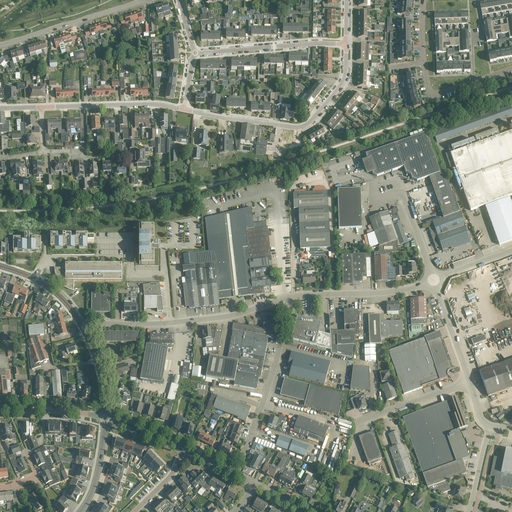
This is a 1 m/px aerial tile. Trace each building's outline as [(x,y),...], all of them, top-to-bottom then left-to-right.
[(506,0),(503,0),(500,1),(502,12),(508,11),(506,0)] [(500,1),(493,2),(495,13),(502,12),(500,1)] [(493,2),(487,3),(489,15),(495,13),(493,2)] [(487,3),(480,4),(482,16),(489,15),(487,3)] [(168,4),(161,6),(164,13),(167,12),(168,16),(171,15),(168,4)] [(161,6),(155,8),(158,15),(159,19),(162,18),(165,17),(164,13),(161,6)] [(141,12),(133,15),(135,23),(139,22),(144,21),(141,12)] [(125,20),(121,22),(122,25),(130,22),(131,25),(135,23),(133,15),(125,17),(125,20)] [(507,24),(501,25),(501,30),(511,27),(511,18),(506,19),(507,24)] [(493,21),(483,23),(484,29),(485,33),(501,30),(501,25),(494,27),(493,21)] [(105,24),(97,26),(100,35),(100,36),(104,34),(103,31),(112,28),(111,25),(106,26),(105,24)] [(100,35),(97,26),(89,29),(90,32),(85,33),(86,36),(95,33),(96,36),(100,35)] [(511,27),(501,30),(502,34),(509,33),(510,38),(511,37),(511,27)] [(501,30),(485,33),(486,36),(487,42),(497,40),(496,35),(502,34),(501,30)] [(458,38),(455,38),(452,38),(452,43),(463,42),(469,42),(468,38),(468,32),(463,32),(458,33),(458,38)] [(440,33),(435,34),(435,40),(436,43),(441,43),(452,43),(452,38),(445,39),(445,33),(440,33)] [(70,35),(62,37),(63,43),(65,48),(68,47),(66,42),(76,39),(75,36),(71,38),(70,35)] [(63,43),(62,37),(53,40),(56,48),(60,47),(61,50),(65,48),(63,43)] [(39,44),(43,56),(45,56),(43,50),(47,49),(45,42),(44,42),(43,42),(42,42),(42,43),(39,44)] [(469,42),(463,42),(452,43),(452,47),(459,46),(459,52),(463,52),(469,52),(469,46),(469,42)] [(441,43),(436,43),(436,47),(436,53),(446,53),(446,47),(452,47),(452,43),(441,43)] [(43,56),(39,44),(37,45),(34,46),(36,53),(37,55),(40,54),(41,57),(43,56)] [(31,46),(28,47),(30,54),(36,53),(34,46),(31,47),(31,46)] [(16,52),(18,58),(24,56),(22,49),(19,50),(19,51),(16,52)] [(16,52),(14,52),(13,52),(12,52),(11,52),(10,53),(13,61),(13,63),(19,61),(18,58),(16,52)] [(74,55),(76,62),(87,58),(85,52),(74,55)] [(0,64),(4,69),(1,66),(5,62),(6,63),(9,62),(8,55),(1,57),(0,56),(0,64)] [(403,77),(404,83),(415,80),(413,75),(403,77)] [(37,98),(37,89),(34,89),(34,86),(29,86),(29,83),(28,83),(28,81),(25,81),(25,90),(29,90),(29,94),(30,94),(30,98),(37,98)] [(320,81),(315,86),(322,91),(326,87),(326,86),(320,81)] [(404,83),(401,83),(402,89),(405,88),(415,86),(414,83),(414,82),(414,81),(404,83)] [(139,90),(139,96),(148,96),(148,87),(148,82),(144,82),(144,87),(143,87),(143,90),(139,90)] [(41,89),(37,89),(37,98),(44,98),(44,94),(46,94),(45,85),(41,85),(41,89)] [(130,90),(125,90),(125,93),(131,93),(131,96),(139,96),(139,90),(138,90),(138,86),(135,86),(135,90),(130,90)] [(315,86),(311,91),(318,96),(322,91),(315,86)] [(16,88),(6,89),(7,101),(16,101),(16,88)] [(304,93),(305,94),(313,101),(318,96),(311,91),(308,88),(304,93)] [(56,89),(56,99),(65,98),(65,92),(61,92),(61,89),(56,89)] [(96,90),(90,90),(90,97),(101,97),(101,90),(101,89),(96,89),(96,90)] [(353,91),(349,95),(356,101),(358,103),(362,99),(359,97),(353,91)] [(200,93),(200,96),(197,96),(196,104),(204,104),(204,98),(206,98),(206,93),(200,93)] [(309,106),(313,101),(305,94),(301,99),(303,101),(309,106)] [(349,95),(346,99),(353,105),(356,101),(349,95)] [(211,104),(210,110),(219,112),(220,105),(219,105),(221,97),(213,96),(211,104)] [(355,107),(346,99),(343,103),(350,109),(352,111),(355,107)] [(419,102),(409,104),(410,110),(420,107),(419,102)] [(352,111),(343,103),(339,107),(346,113),(347,112),(350,115),(352,114),(353,112),(352,111)] [(511,104),(497,110),(433,133),(437,143),(500,120),(511,116),(511,104)] [(282,109),(280,120),(289,121),(289,118),(293,119),(294,111),(290,111),(290,110),(288,110),(288,105),(282,105),(281,109),(282,109)] [(344,117),(334,109),(331,114),(340,121),(344,117)] [(5,114),(0,113),(0,133),(10,133),(9,121),(5,121),(5,114)] [(331,114),(327,118),(337,126),(340,121),(331,114)] [(142,115),(142,124),(142,128),(149,128),(149,119),(150,119),(150,116),(149,116),(149,115),(147,115),(143,115),(142,115)] [(34,118),(27,118),(27,123),(24,123),(25,128),(29,128),(29,127),(35,127),(34,118)] [(337,126),(327,118),(324,122),(333,130),(337,126)] [(91,120),(91,131),(97,131),(97,135),(98,135),(100,135),(103,135),(102,130),(102,129),(100,129),(100,119),(91,120)] [(105,119),(105,125),(102,125),(102,129),(102,130),(105,130),(115,130),(114,125),(115,125),(115,119),(105,119)] [(126,119),(119,119),(120,131),(123,131),(123,140),(129,140),(129,138),(129,130),(129,129),(126,130),(126,126),(126,119)] [(321,126),(316,128),(320,136),(325,134),(321,126)] [(316,128),(311,131),(315,139),(320,136),(316,128)] [(176,139),(176,141),(180,142),(180,140),(186,140),(187,138),(187,137),(187,135),(188,135),(188,133),(187,133),(187,130),(177,129),(176,137),(176,139)] [(492,131),(475,137),(476,140),(493,134),(498,132),(497,129),(492,131)] [(200,131),(199,145),(200,145),(205,146),(207,146),(208,142),(208,132),(208,131),(200,131)] [(251,136),(258,137),(259,133),(242,131),(241,140),(247,141),(247,140),(251,140),(251,136)] [(311,131),(307,133),(311,141),(315,139),(311,131)] [(511,131),(450,154),(471,211),(511,196),(511,131)] [(396,144),(366,155),(369,163),(366,164),(369,171),(371,171),(373,175),(377,176),(377,177),(404,167),(406,173),(407,173),(411,175),(412,179),(413,179),(417,180),(417,181),(440,173),(426,133),(396,144)] [(220,137),(220,146),(221,146),(221,153),(233,153),(233,140),(229,140),(229,137),(220,137)] [(155,139),(155,141),(155,142),(155,148),(155,154),(170,154),(170,139),(155,139)] [(266,151),(268,141),(258,140),(256,149),(266,151)] [(135,158),(145,157),(145,154),(149,154),(149,148),(145,148),(145,151),(135,151),(135,158)] [(449,153),(445,154),(450,168),(454,166),(449,153)] [(145,161),(145,157),(135,158),(135,164),(145,164),(145,166),(149,166),(149,161),(145,161)] [(10,162),(11,170),(24,168),(24,163),(20,163),(20,161),(10,162)] [(65,161),(61,162),(62,171),(68,171),(68,174),(72,174),(72,167),(68,168),(68,162),(65,162),(65,161)] [(62,171),(61,162),(58,162),(58,163),(55,163),(55,168),(51,168),(51,174),(55,174),(55,172),(62,171)] [(41,163),(33,163),(34,176),(36,176),(36,178),(40,178),(40,177),(40,176),(42,175),(41,163)] [(97,164),(90,164),(90,175),(94,175),(94,177),(98,177),(97,173),(97,164)] [(84,177),(83,165),(75,165),(75,169),(76,169),(76,177),(84,177)] [(127,174),(126,174),(126,167),(117,167),(118,175),(123,175),(124,177),(127,177),(127,174)] [(433,184),(447,179),(445,172),(431,177),(433,184)] [(129,179),(129,185),(137,185),(138,184),(138,180),(137,178),(134,178),(134,177),(129,177),(129,179)] [(438,199),(454,194),(453,192),(452,192),(447,179),(433,184),(438,199)] [(361,228),(360,200),(361,200),(360,190),(338,191),(339,204),(340,228),(361,228)] [(415,193),(419,205),(429,201),(425,190),(415,193)] [(330,248),(329,219),(329,218),(328,212),(329,212),(329,211),(328,211),(328,207),(327,192),(293,193),(294,209),(299,209),(299,212),(299,213),(299,220),(299,224),(300,224),(300,234),(300,244),(298,244),(298,248),(300,248),(300,249),(330,248)] [(445,218),(460,213),(460,212),(454,194),(438,199),(445,218)] [(219,305),(219,299),(253,296),(252,288),(246,230),(254,229),(253,229),(264,227),(264,225),(253,226),(251,208),(205,219),(209,252),(213,251),(215,264),(217,285),(218,292),(219,299),(219,305)] [(398,222),(400,221),(395,209),(388,212),(393,226),(399,224),(398,222)] [(393,226),(388,212),(369,218),(369,219),(370,221),(374,232),(379,245),(379,246),(379,247),(398,240),(393,226)] [(441,246),(442,250),(470,241),(460,213),(445,218),(432,222),(434,227),(429,229),(433,240),(434,240),(435,243),(434,244),(436,248),(441,246)] [(398,240),(400,245),(407,242),(400,223),(399,224),(393,226),(398,240)] [(141,227),(141,265),(154,265),(154,252),(151,252),(151,248),(159,248),(159,243),(151,243),(151,240),(154,240),(154,227),(141,227)] [(264,228),(264,227),(253,229),(254,229),(246,230),(252,288),(253,296),(264,294),(263,287),(274,286),(271,257),(270,248),(268,227),(264,228)] [(379,245),(374,232),(367,235),(370,248),(375,246),(379,245)] [(13,238),(13,251),(41,251),(41,238),(31,238),(31,242),(30,242),(30,238),(30,235),(24,235),(24,238),(24,242),(23,242),(23,238),(22,238),(16,238),(13,238)] [(51,235),(51,247),(88,248),(88,245),(88,244),(88,238),(88,235),(76,235),(76,238),(71,238),(71,235),(63,235),(63,238),(58,238),(58,235),(51,235)] [(379,253),(386,253),(392,253),(398,252),(398,246),(400,245),(398,240),(379,247),(379,246),(378,247),(379,253)] [(5,251),(8,251),(8,250),(8,246),(5,246),(5,244),(0,244),(0,254),(5,255),(5,251)] [(209,252),(183,255),(185,266),(183,266),(183,272),(185,271),(187,283),(196,282),(197,287),(217,285),(215,264),(213,251),(209,252)] [(353,254),(341,255),(343,283),(357,283),(363,282),(363,278),(367,278),(366,275),(366,273),(370,273),(370,259),(369,259),(369,254),(366,254),(355,254),(355,253),(353,253),(353,254)] [(375,282),(387,281),(386,253),(379,253),(374,253),(375,282)] [(386,253),(387,281),(396,281),(395,268),(392,268),(392,253),(386,253)] [(412,276),(412,273),(416,273),(416,264),(408,265),(408,269),(405,269),(405,276),(412,276)] [(122,266),(66,266),(65,268),(55,268),(54,268),(54,269),(54,270),(54,272),(55,273),(55,275),(55,276),(56,277),(56,279),(57,280),(58,282),(59,283),(60,284),(62,286),(64,288),(66,289),(67,289),(68,290),(69,290),(71,291),(74,292),(74,291),(74,286),(75,286),(75,282),(123,282),(123,275),(122,275),(122,266)] [(303,272),(299,272),(299,281),(303,281),(303,283),(315,283),(315,275),(314,271),(311,271),(311,275),(303,275),(303,272)] [(187,283),(187,284),(183,284),(186,307),(189,306),(189,309),(219,305),(219,299),(218,292),(217,285),(197,287),(196,282),(187,283)] [(145,301),(144,301),(144,309),(157,309),(157,312),(163,312),(162,297),(161,297),(160,285),(151,286),(151,285),(151,284),(143,285),(144,296),(145,301)] [(22,288),(16,285),(12,293),(13,293),(12,295),(7,294),(4,301),(12,304),(14,298),(18,299),(22,288)] [(17,301),(23,303),(28,291),(22,288),(18,299),(17,301)] [(110,293),(92,293),(91,313),(110,313),(110,293)] [(35,301),(37,302),(34,307),(37,309),(44,299),(39,295),(35,301)] [(41,309),(45,312),(47,309),(49,310),(51,307),(48,305),(49,302),(44,299),(37,309),(35,312),(38,314),(41,309)] [(427,325),(427,319),(427,315),(432,314),(430,305),(426,305),(426,299),(410,299),(411,325),(427,325)] [(392,303),(387,303),(387,311),(391,311),(391,315),(398,315),(398,311),(398,303),(392,303)] [(25,315),(28,306),(23,304),(19,313),(25,315)] [(137,313),(137,304),(124,304),(124,312),(137,313)] [(330,337),(329,315),(330,335),(317,332),(319,324),(302,324),(297,316),(298,319),(293,339),(291,339),(331,350),(330,337)] [(370,345),(375,344),(381,344),(381,338),(388,338),(388,336),(403,336),(402,321),(380,322),(380,315),(368,316),(370,345)] [(358,318),(344,318),(345,331),(359,330),(359,328),(360,328),(360,325),(359,325),(358,318)] [(247,334),(254,335),(271,338),(274,324),(264,322),(263,329),(253,327),(253,325),(249,324),(248,326),(233,323),(232,331),(236,331),(247,334)] [(27,341),(28,344),(30,351),(29,351),(30,366),(32,370),(41,366),(40,363),(49,360),(41,336),(40,337),(40,336),(44,335),(43,325),(28,326),(29,337),(30,336),(30,340),(27,341)] [(422,332),(422,325),(409,326),(409,335),(417,335),(417,332),(422,332)] [(58,330),(59,333),(54,335),(55,337),(60,336),(67,334),(66,328),(58,330)] [(210,329),(202,329),(203,339),(205,339),(206,348),(203,348),(203,357),(208,356),(217,355),(218,353),(218,352),(222,331),(216,329),(216,331),(210,330),(210,329)] [(345,331),(337,331),(337,346),(353,345),(355,345),(355,336),(359,336),(359,330),(345,331)] [(101,342),(126,342),(128,332),(111,332),(111,331),(110,331),(109,331),(109,332),(101,332),(101,335),(100,335),(100,336),(100,337),(100,338),(100,339),(101,339),(101,342)] [(337,331),(330,332),(331,350),(331,351),(331,353),(336,354),(344,356),(352,358),(353,345),(337,346),(337,331)] [(139,332),(128,332),(126,342),(139,342),(139,332)] [(147,345),(140,379),(162,383),(168,348),(172,348),(172,344),(173,344),(174,334),(169,334),(161,334),(161,333),(156,333),(156,334),(149,334),(148,344),(149,344),(149,345),(147,345)] [(402,347),(388,351),(390,357),(403,394),(404,394),(422,388),(422,387),(447,378),(448,377),(448,378),(449,378),(448,376),(447,375),(448,373),(449,372),(450,371),(452,371),(451,371),(452,370),(449,362),(441,339),(439,333),(425,338),(425,339),(402,347)] [(247,368),(250,357),(251,350),(254,335),(247,334),(246,339),(243,357),(241,366),(247,368)] [(251,350),(265,353),(268,338),(271,338),(254,335),(251,350)] [(485,335),(471,340),(473,345),(487,340),(485,335)] [(235,337),(231,355),(243,357),(246,339),(235,337)] [(66,349),(58,352),(61,358),(65,357),(64,354),(67,353),(68,354),(70,353),(71,354),(74,353),(74,354),(78,353),(77,351),(74,344),(65,348),(66,349)] [(370,345),(365,345),(365,362),(375,361),(375,344),(370,345)] [(251,350),(250,357),(264,359),(265,353),(251,350)] [(291,352),(287,368),(291,369),(290,373),(289,377),(309,382),(324,386),(330,362),(291,352)] [(231,355),(230,360),(229,360),(228,363),(230,363),(228,370),(240,372),(241,366),(243,357),(231,355)] [(226,380),(228,374),(228,373),(225,373),(224,378),(213,376),(216,360),(218,360),(219,358),(211,356),(206,378),(223,381),(223,380),(224,380),(226,380)] [(247,368),(246,373),(261,376),(264,359),(250,357),(247,368)] [(228,373),(228,370),(230,363),(228,363),(229,360),(219,358),(218,360),(216,360),(213,376),(224,378),(225,373),(228,373)] [(511,360),(479,372),(488,397),(511,388),(511,360)] [(128,364),(112,368),(111,374),(114,374),(112,383),(118,384),(120,375),(123,376),(123,372),(129,371),(128,364)] [(369,367),(353,365),(350,387),(370,390),(369,367)] [(228,373),(228,374),(233,375),(231,381),(235,382),(234,385),(235,386),(235,385),(236,377),(237,375),(246,377),(246,373),(247,368),(241,366),(240,372),(228,370),(228,373)] [(0,397),(8,397),(6,381),(9,380),(8,371),(5,371),(5,369),(0,369),(0,397)] [(51,372),(53,397),(61,396),(59,371),(51,372)] [(397,398),(392,383),(385,385),(384,383),(391,381),(390,372),(380,373),(381,383),(382,383),(384,386),(381,387),(387,401),(397,398)] [(246,373),(246,377),(237,375),(236,377),(245,379),(244,384),(248,384),(249,378),(260,380),(261,376),(246,373)] [(171,386),(168,399),(174,401),(178,387),(179,386),(177,385),(179,379),(180,377),(175,375),(174,378),(172,384),(171,386)] [(236,377),(235,385),(247,388),(248,384),(244,384),(245,379),(236,377)] [(247,388),(250,389),(257,390),(257,389),(259,380),(260,380),(249,378),(248,384),(247,388)] [(43,385),(43,379),(36,379),(36,396),(42,396),(45,396),(45,385),(43,385)] [(344,395),(310,386),(284,379),(280,395),(305,402),(304,406),(339,415),(344,395)] [(64,385),(63,393),(67,393),(67,394),(67,398),(68,398),(70,398),(74,398),(75,393),(74,393),(75,385),(70,385),(70,386),(64,385)] [(83,391),(82,399),(89,400),(91,392),(88,391),(89,387),(84,387),(84,391),(83,391)] [(123,395),(120,394),(118,404),(126,406),(127,401),(131,400),(129,393),(122,394),(123,395)] [(249,413),(251,408),(243,405),(242,406),(217,397),(217,398),(212,396),(207,409),(213,411),(214,408),(238,418),(237,419),(246,422),(248,416),(249,417),(250,414),(249,413)] [(357,397),(350,399),(354,409),(358,408),(359,409),(361,409),(361,410),(362,409),(363,410),(366,409),(366,408),(363,399),(361,400),(360,398),(359,398),(358,397),(357,397)] [(143,405),(139,403),(140,400),(132,398),(131,405),(135,406),(133,412),(141,414),(143,405)] [(467,474),(465,470),(461,460),(469,458),(467,454),(468,453),(462,434),(460,434),(459,430),(468,427),(465,419),(469,418),(468,418),(466,411),(462,412),(457,398),(402,418),(428,488),(444,493),(450,491),(447,481),(467,474)] [(143,409),(146,409),(144,415),(152,417),(154,408),(150,406),(151,404),(145,402),(143,409)] [(173,403),(169,402),(168,406),(165,406),(164,409),(160,408),(157,419),(164,421),(166,415),(170,416),(173,403)] [(174,416),(171,425),(172,425),(172,429),(179,431),(179,428),(180,424),(183,425),(184,422),(185,419),(174,416)] [(271,417),(268,425),(275,427),(276,427),(278,424),(281,425),(282,422),(285,423),(286,419),(279,416),(278,420),(271,417)] [(299,416),(293,432),(299,434),(310,438),(310,440),(321,445),(322,442),(323,443),(329,427),(299,416)] [(228,428),(226,434),(239,438),(241,435),(242,435),(243,432),(242,432),(243,429),(235,426),(236,423),(230,420),(228,423),(233,425),(231,429),(228,428)] [(183,425),(182,428),(183,428),(186,429),(184,434),(191,436),(194,426),(187,424),(188,423),(184,422),(183,425)] [(23,435),(22,435),(25,441),(27,440),(31,451),(39,448),(34,437),(32,437),(32,434),(31,424),(30,424),(30,423),(23,424),(23,435)] [(46,429),(46,435),(55,436),(55,423),(49,423),(49,429),(46,429)] [(55,423),(55,436),(55,434),(60,435),(60,436),(64,436),(64,430),(61,430),(61,423),(55,423)] [(2,426),(3,436),(4,436),(5,441),(11,440),(12,440),(12,435),(10,435),(9,425),(2,426)] [(224,432),(220,438),(221,438),(224,440),(225,436),(226,434),(228,428),(229,426),(227,425),(224,432)] [(82,434),(82,440),(93,441),(93,428),(87,428),(86,434),(82,434)] [(217,433),(214,432),(213,433),(211,438),(208,445),(212,447),(217,437),(215,436),(217,433)] [(373,432),(358,437),(366,459),(368,464),(368,463),(369,466),(380,462),(380,459),(382,459),(373,432)] [(398,432),(388,435),(393,448),(389,449),(400,479),(402,478),(405,477),(406,479),(406,481),(415,478),(414,474),(403,444),(402,444),(398,432)] [(198,440),(208,445),(211,438),(201,433),(198,440)] [(226,434),(225,436),(230,438),(229,441),(233,443),(237,444),(238,444),(240,441),(239,441),(239,438),(226,434)] [(304,457),(308,447),(280,436),(276,446),(304,457)] [(117,439),(113,449),(118,451),(122,441),(117,439)] [(223,445),(220,451),(228,455),(232,449),(231,448),(233,443),(229,441),(224,440),(222,444),(223,445)] [(122,441),(118,451),(119,449),(123,451),(122,453),(126,442),(122,441)] [(126,442),(122,453),(127,455),(131,444),(126,442)] [(131,444),(127,455),(128,453),(132,454),(135,446),(131,444)] [(17,456),(16,454),(20,452),(18,445),(11,448),(13,455),(9,456),(10,459),(17,456)] [(36,456),(34,456),(35,459),(36,462),(49,456),(46,457),(44,453),(47,452),(45,447),(35,452),(36,456)] [(140,448),(136,456),(141,458),(145,450),(140,448)] [(494,457),(490,476),(495,477),(493,485),(494,486),(496,486),(495,489),(500,490),(501,487),(503,487),(511,489),(511,450),(506,449),(504,456),(498,455),(497,458),(495,457),(494,457)] [(78,450),(76,460),(82,462),(83,458),(89,459),(91,453),(90,453),(90,452),(87,451),(87,452),(78,450)] [(256,456),(250,467),(256,470),(257,468),(260,469),(264,462),(265,460),(266,458),(267,457),(258,452),(256,456)] [(150,453),(144,459),(147,463),(154,456),(150,453)] [(49,456),(36,462),(38,465),(39,467),(41,466),(42,469),(53,465),(49,456)] [(154,456),(147,463),(150,466),(157,460),(154,456)] [(271,467),(267,475),(271,478),(271,477),(274,478),(278,471),(279,469),(281,470),(283,466),(287,459),(283,457),(281,460),(277,468),(276,467),(275,469),(271,467)] [(15,458),(10,460),(14,469),(18,467),(20,472),(27,470),(23,459),(22,459),(17,461),(15,458)] [(282,476),(279,482),(284,485),(290,474),(287,472),(289,470),(286,468),(287,466),(288,467),(291,460),(287,459),(283,466),(281,470),(280,473),(282,475),(282,476)] [(157,460),(150,466),(154,470),(160,463),(157,460)] [(113,465),(111,470),(124,475),(124,474),(122,474),(124,469),(127,470),(128,468),(129,465),(123,463),(122,466),(121,467),(113,465)] [(160,463),(154,470),(157,473),(164,467),(160,463)] [(75,464),(75,465),(76,466),(76,467),(75,471),(88,474),(89,469),(81,467),(81,465),(75,464)] [(263,473),(267,475),(271,467),(266,464),(262,472),(263,473)] [(44,473),(42,474),(43,476),(42,476),(44,479),(57,474),(56,474),(54,475),(52,470),(55,469),(53,465),(42,469),(44,473)] [(111,471),(110,476),(116,478),(115,481),(120,483),(122,480),(124,475),(111,470),(111,471)] [(75,471),(75,472),(77,472),(77,474),(76,478),(86,480),(87,475),(88,475),(88,474),(75,471)] [(206,483),(205,483),(203,480),(206,477),(200,471),(196,475),(193,472),(191,475),(193,478),(189,482),(195,488),(199,485),(202,487),(204,485),(206,483)] [(293,475),(290,474),(284,485),(290,488),(294,481),(295,477),(298,478),(300,480),(304,473),(301,471),(298,475),(294,473),(293,475)] [(57,474),(44,479),(45,482),(46,484),(48,483),(50,487),(60,483),(57,474)] [(300,484),(302,485),(306,487),(307,486),(308,484),(311,478),(311,477),(305,474),(300,483),(300,484)] [(179,482),(181,485),(179,487),(186,494),(190,491),(188,489),(191,486),(187,482),(188,481),(184,477),(179,482)] [(204,485),(197,493),(201,496),(206,490),(209,492),(210,490),(213,492),(219,482),(213,479),(209,485),(206,483),(204,485)] [(219,482),(213,492),(216,494),(215,496),(221,500),(224,494),(222,493),(225,486),(219,482)] [(107,485),(105,491),(117,495),(119,489),(120,486),(114,484),(113,487),(107,485)] [(71,485),(68,490),(79,497),(79,496),(82,491),(75,488),(71,485)] [(454,489),(456,489),(454,496),(452,496),(462,499),(464,493),(465,493),(466,488),(456,485),(454,489)] [(303,494),(302,495),(303,496),(304,497),(305,497),(305,496),(311,499),(309,502),(308,504),(311,505),(311,504),(313,500),(312,499),(312,498),(315,493),(314,492),(315,491),(314,489),(309,487),(307,486),(306,487),(305,488),(302,494),(303,494)] [(353,500),(358,488),(353,486),(348,497),(353,500)] [(175,487),(170,491),(176,497),(179,500),(183,496),(175,487)] [(237,494),(230,489),(224,498),(227,500),(230,497),(234,500),(237,494)] [(69,491),(66,496),(76,502),(79,497),(68,490),(69,491)] [(105,491),(103,496),(109,498),(108,501),(114,503),(115,500),(117,495),(105,491)] [(174,499),(176,497),(170,491),(166,495),(172,501),(175,504),(177,502),(174,499)] [(12,493),(6,494),(6,501),(7,504),(10,504),(10,503),(10,501),(13,500),(13,502),(13,503),(14,503),(17,502),(16,496),(13,497),(12,493)] [(34,507),(36,511),(39,511),(41,511),(40,510),(45,507),(42,503),(37,493),(29,497),(34,507)] [(415,500),(413,502),(416,506),(421,501),(416,496),(413,498),(415,500)] [(60,502),(56,507),(60,511),(65,511),(68,510),(64,505),(66,503),(62,499),(59,501),(60,502)] [(254,504),(252,508),(257,511),(263,502),(257,499),(254,504)] [(160,500),(156,503),(157,504),(162,510),(164,508),(167,511),(169,509),(166,506),(167,506),(161,500),(160,500)] [(217,504),(222,510),(226,506),(220,500),(217,504)] [(337,502),(332,510),(335,511),(340,511),(342,509),(343,509),(346,503),(342,501),(340,504),(337,502)] [(263,502),(257,511),(263,511),(264,510),(264,511),(268,505),(263,502)] [(451,511),(452,511),(448,510),(449,507),(437,502),(435,508),(439,510),(442,511),(441,511),(451,511)] [(217,511),(212,507),(214,506),(211,503),(206,508),(209,510),(210,510),(211,511),(217,511)]
